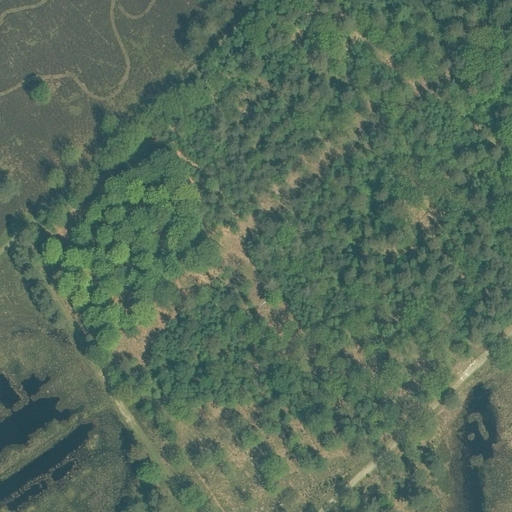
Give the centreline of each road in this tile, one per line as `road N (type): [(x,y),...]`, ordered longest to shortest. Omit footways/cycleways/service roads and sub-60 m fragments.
road 1 (track): [(0,247),(261,0)]
road 2 (track): [(15,232),(190,511)]
road 3 (track): [(323,511),(511,330)]
